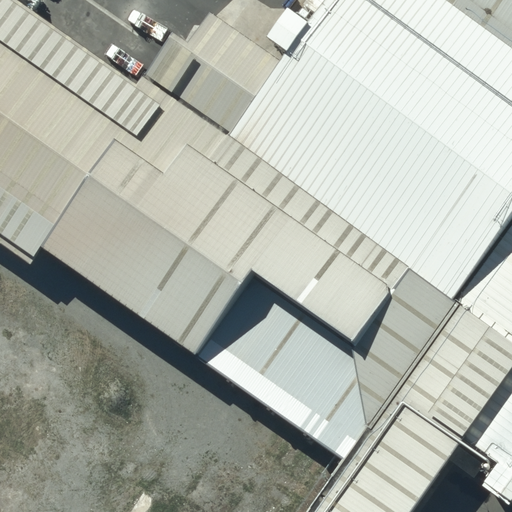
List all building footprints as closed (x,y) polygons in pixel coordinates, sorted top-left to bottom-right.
[(0,0),(0,244),(39,272),(51,258),(156,99),(12,0),(0,0)] [(511,241),(511,47),(447,0),(333,0),(278,76),(225,149),(457,317),(511,241)] [(511,0),(447,0),(511,47),(511,0)] [(156,99),(225,149),(278,76),(209,26),(156,99)] [(156,99),(51,258),(351,469),(457,317),(156,99)] [(511,241),(457,317),(511,356),(511,386),(464,452),(511,486),(511,241)] [(420,511),(464,452),(511,386),(511,356),(457,317),(351,469),(316,511),(420,511)]
